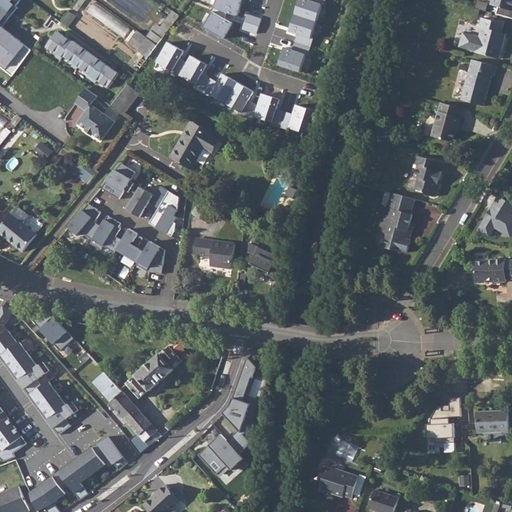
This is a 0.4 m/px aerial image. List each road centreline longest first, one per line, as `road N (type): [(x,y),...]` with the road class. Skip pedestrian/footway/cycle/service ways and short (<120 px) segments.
road 1 (residential): [(379,340),(511,125)]
road 2 (residential): [(92,511),(223,397),(247,331)]
road 3 (unknown): [(5,280),(139,131)]
road 4 (residential): [(0,278),(164,316)]
road 5 (residential): [(98,198),(171,243),(164,316)]
road 6 (residential): [(247,331),(379,340)]
road 7 (residential): [(379,340),(511,338)]
